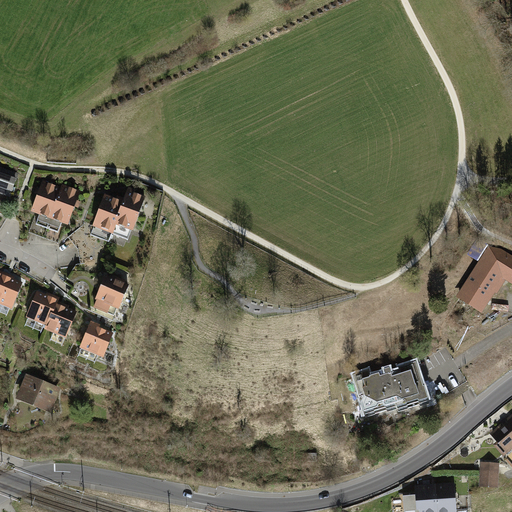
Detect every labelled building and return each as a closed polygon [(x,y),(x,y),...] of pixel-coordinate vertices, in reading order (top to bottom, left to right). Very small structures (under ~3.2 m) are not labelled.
[(77,153),(47,152),(47,162),(77,164),(77,153)] [(5,196),(9,197),(16,176),(0,170),(0,190),(6,193),(5,196)] [(47,228),(61,189),(43,182),(32,211),(40,213),(36,224),(47,228)] [(61,189),(47,228),(58,232),(62,222),(68,224),(79,192),(62,186),(61,189)] [(127,191),(124,203),(112,234),(128,240),(132,229),(133,229),(145,198),(127,191)] [(111,233),(112,234),(124,203),(105,196),(94,224),(112,231),(111,233)] [(487,245),(479,240),(471,254),(478,258),(487,245)] [(511,282),(511,258),(502,252),(499,255),(490,249),(460,295),(461,296),(474,304),(481,309),(502,276),(511,282)] [(0,279),(0,302),(12,308),(22,284),(2,275),(0,279)] [(106,276),(96,299),(98,299),(94,307),(114,316),(117,307),(119,308),(128,286),(106,276)] [(47,325),(56,305),(58,301),(37,292),(27,317),(47,325)] [(474,304),(461,296),(448,317),(460,325),(474,304)] [(46,328),(66,337),(76,313),(56,305),(47,325),(46,328)] [(103,356),(112,334),(90,325),(81,347),(103,356)] [(424,389),(416,362),(399,367),(400,370),(391,373),(389,368),(384,369),(386,374),(380,376),(379,373),(370,376),(368,370),(354,375),(362,402),(364,402),(366,410),(376,407),(376,410),(395,404),(396,407),(407,403),(408,408),(426,402),(423,390),(424,389)] [(49,409),(57,390),(28,378),(20,397),(49,409)] [(511,417),(493,434),(500,442),(496,445),(503,453),(511,445),(511,417)] [(511,445),(503,453),(502,454),(511,465),(511,445)] [(483,463),(482,470),(497,471),(498,464),(483,463)] [(497,471),(482,470),(481,485),(496,486),(497,471)] [(435,487),(436,511),(444,511),(454,511),(453,501),(454,500),(456,498),(456,494),(453,491),(452,485),(435,487)] [(436,511),(435,487),(422,488),(418,490),(418,495),(403,496),(404,511),(436,511)]
